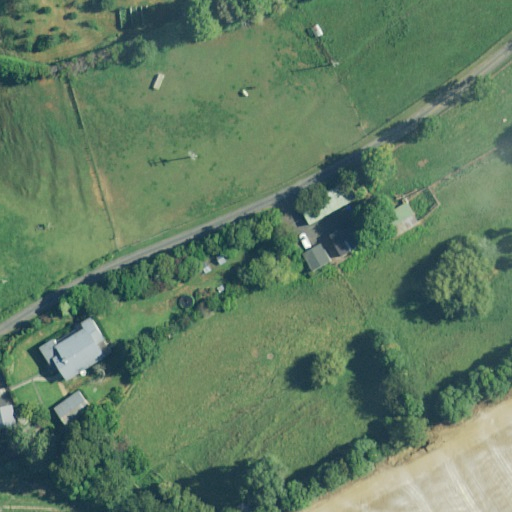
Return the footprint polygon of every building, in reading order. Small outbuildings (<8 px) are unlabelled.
[(357,198),(347,181),(302,206),(312,224),(357,198)] [(421,225),(408,202),(386,215),(399,237),(421,225)] [(334,260),(325,243),(306,253),(315,270),(334,260)] [(115,352),(95,318),(57,341),(56,339),(42,347),(57,371),(62,367),(70,380),(115,352)] [(0,360),(0,430),(15,428),(2,360),(0,360)] [(95,410),(82,391),(57,408),(71,427),(95,410)] [(252,511),(255,510),(247,501),(238,508),(240,511),(252,511)]
